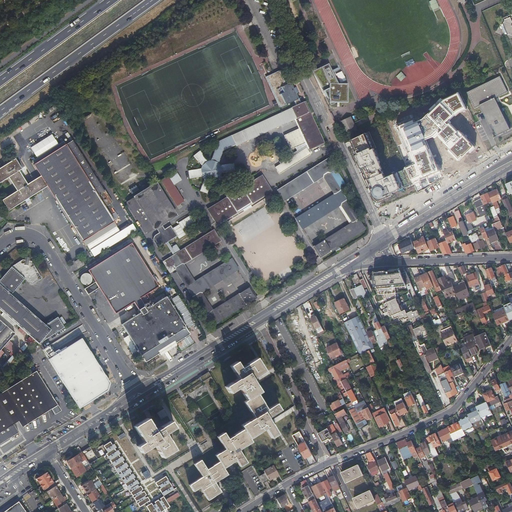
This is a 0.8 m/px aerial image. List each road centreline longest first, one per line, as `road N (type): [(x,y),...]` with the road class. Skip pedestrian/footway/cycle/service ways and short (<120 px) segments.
road 1 (unknown): [(338,146),(278,178),(260,170),(200,206),(176,167),(130,177),(89,118)]
road 2 (residential): [(268,0),(382,240)]
road 3 (residential): [(511,339),(448,414),(325,464)]
road 4 (residential): [(0,247),(17,234),(45,247),(137,394)]
road 5 (motorway): [(0,113),(153,0)]
road 6 (residential): [(256,318),(325,464)]
road 7 (tertiary): [(382,240),(511,161)]
road 8 (tertiary): [(137,394),(256,318)]
road 9 (motorway): [(112,0),(0,82)]
road 10 (unknown): [(65,280),(134,238),(164,283)]
road 11 (residential): [(511,257),(391,263)]
